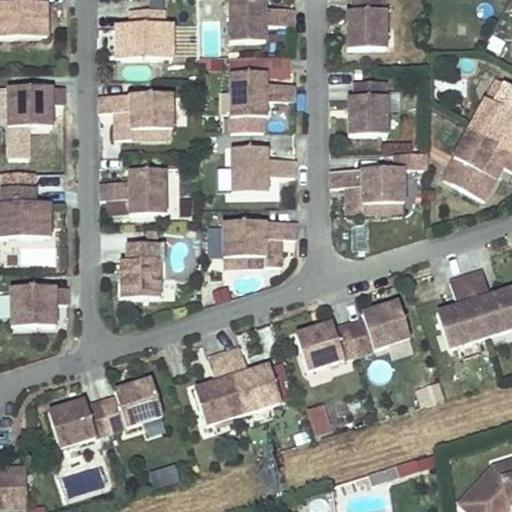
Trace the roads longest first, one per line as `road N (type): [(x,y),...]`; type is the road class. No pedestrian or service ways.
road 1 (residential): [(83,0),(91,352)]
road 2 (residential): [(319,275),(314,0)]
road 3 (residential): [(91,352),(319,275)]
road 4 (residential): [(319,275),(511,220)]
